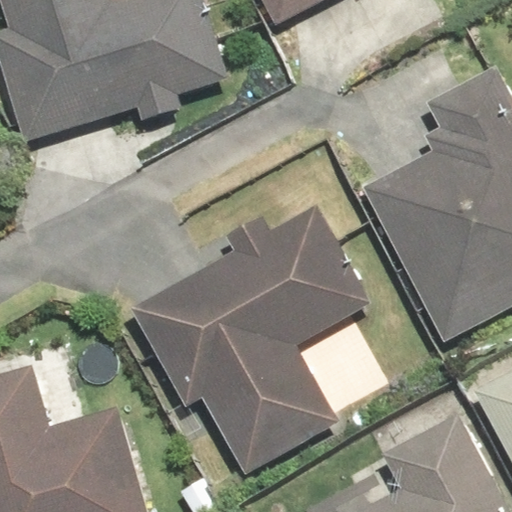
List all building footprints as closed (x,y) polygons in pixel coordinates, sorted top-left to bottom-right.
[(10,0),(19,30),(3,35),(35,141),(148,107),(153,122),(192,110),(187,95),(237,80),(213,0),(10,0)] [(270,0),(284,27),(336,0),(270,0)] [(454,344),(511,313),(511,79),(505,67),(436,102),(450,128),(435,136),(443,152),(373,188),(454,344)] [(0,165),(9,160),(0,143),(0,165)] [(306,346),(382,303),(325,205),(282,230),(274,217),(237,238),(245,252),(141,311),(198,409),(213,400),(257,475),(350,422),(306,346)] [(43,368),(0,379),(0,511),(156,511),(129,410),(59,429),(43,368)] [(511,380),(488,393),(511,438),(511,380)] [(511,511),(511,495),(469,415),(395,454),(414,491),(373,511),(511,511)]
